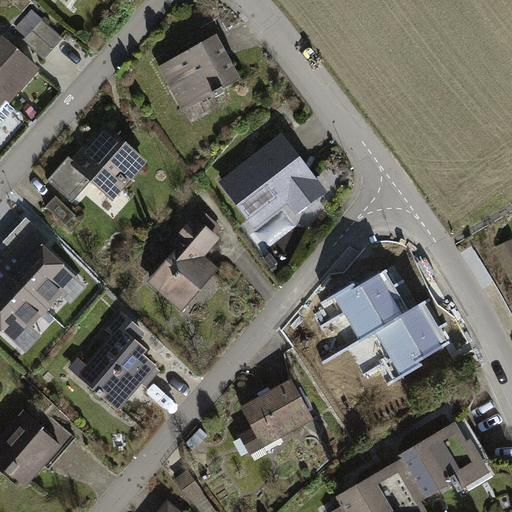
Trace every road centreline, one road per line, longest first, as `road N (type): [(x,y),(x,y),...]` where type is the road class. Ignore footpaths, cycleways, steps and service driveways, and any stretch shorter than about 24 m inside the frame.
road 1 (residential): [(105,511),(272,309),(361,213),(398,188)]
road 2 (residential): [(162,0),(0,182)]
road 3 (residential): [(252,0),(398,188)]
road 4 (residential): [(398,188),(467,295),(511,385)]
